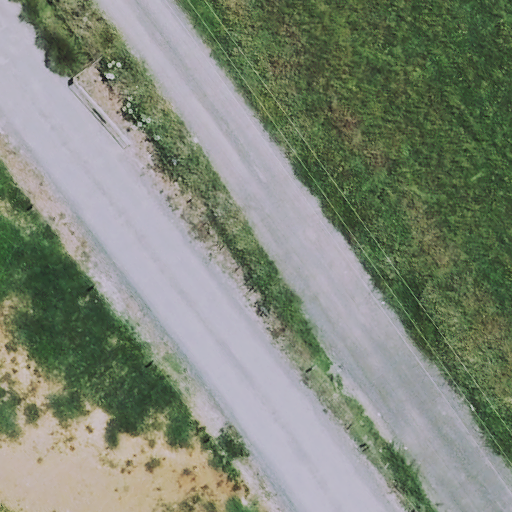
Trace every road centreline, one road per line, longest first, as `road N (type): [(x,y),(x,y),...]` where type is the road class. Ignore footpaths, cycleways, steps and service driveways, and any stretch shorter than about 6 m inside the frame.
road 1 (unknown): [(467,511),(109,0)]
road 2 (unknown): [(0,90),(307,511)]
